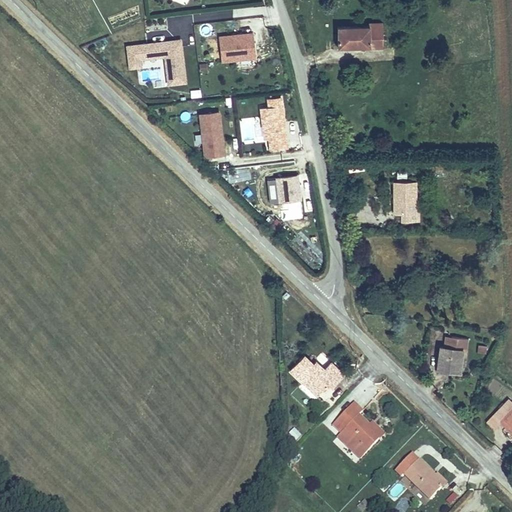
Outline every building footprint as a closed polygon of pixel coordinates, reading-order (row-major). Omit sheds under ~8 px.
[(376,21),(334,21),(334,42),(390,42),(390,19),(376,19),(376,21)] [(217,38),(220,62),(252,58),(248,34),(217,38)] [(137,62),(162,59),(166,86),(183,84),(177,42),(164,44),(165,52),(155,53),(154,46),(125,50),(128,71),(138,70),(137,62)] [(164,44),(154,46),(155,53),(165,52),(164,44)] [(266,153),(290,149),(281,95),(264,98),(265,103),(258,105),(266,153)] [(198,114),(203,159),(226,156),(220,112),(198,114)] [(288,138),(289,147),(297,146),(296,137),(288,138)] [(267,178),(269,204),(285,203),(285,213),(302,212),(300,176),(267,178)] [(418,178),(397,178),(397,209),(404,209),(405,217),(421,217),(421,209),(418,209),(418,178)] [(447,332),(445,344),(452,345),(454,333),(447,332)] [(442,344),(439,362),(452,363),(452,368),(459,369),(462,347),(467,348),(469,335),(454,333),(452,345),(445,344),(442,344)] [(486,352),(488,344),(480,342),(478,350),(486,352)] [(315,364),(305,354),(290,370),(300,380),(304,375),(321,391),(334,376),(338,380),(345,374),(330,359),(325,364),(320,359),(315,364)] [(452,363),(439,362),(438,368),(451,370),(452,368),(452,363)] [(304,375),(300,380),(317,395),(321,391),(304,375)] [(511,398),(507,394),(487,416),(495,424),(503,416),(511,424),(511,398)] [(359,458),(377,439),(367,430),(370,427),(355,413),(359,409),(351,402),(331,424),(339,431),(335,435),(359,458)] [(383,433),(373,424),(370,427),(367,430),(377,439),(383,433)] [(411,450),(392,469),(399,477),(404,473),(431,499),(443,486),(432,475),(429,474),(432,470),(411,450)] [(438,470),(432,475),(443,486),(449,480),(438,470)]
